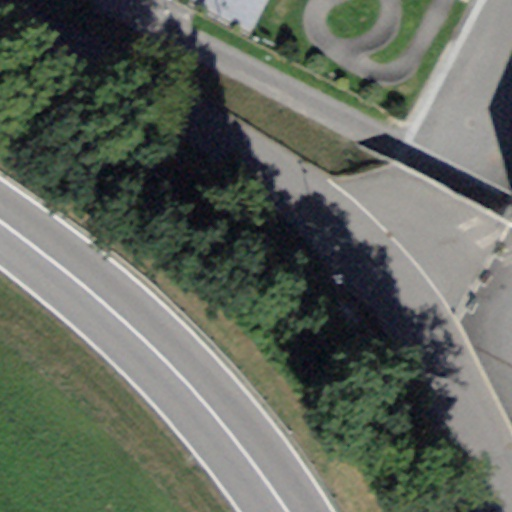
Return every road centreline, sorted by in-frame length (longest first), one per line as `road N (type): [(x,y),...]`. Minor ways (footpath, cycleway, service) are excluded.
road 1 (unclassified): [(511,508),(438,369),(359,253),(308,207),(0,3)]
road 2 (tertiary): [(0,230),(120,322),(281,511)]
